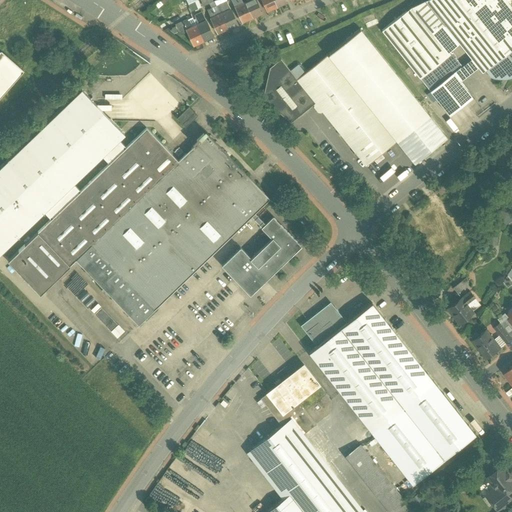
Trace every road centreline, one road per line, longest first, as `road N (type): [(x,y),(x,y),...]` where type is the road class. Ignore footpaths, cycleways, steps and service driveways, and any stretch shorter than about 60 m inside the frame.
road 1 (residential): [(116,511),(193,402),(270,311),(352,233)]
road 2 (residential): [(186,66),(247,113),(352,233)]
road 3 (residential): [(352,233),(511,102)]
road 4 (residential): [(352,233),(473,380)]
road 5 (residential): [(186,66),(311,0)]
